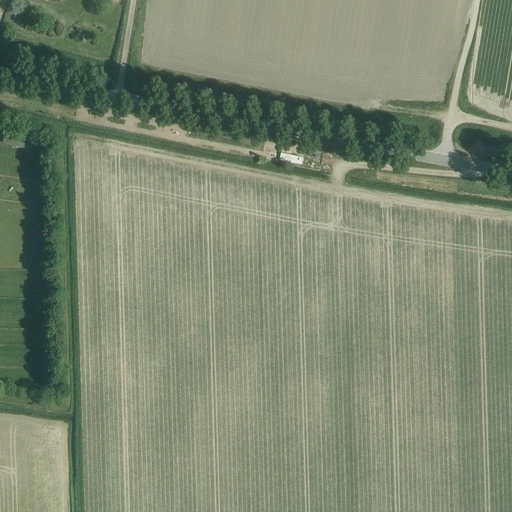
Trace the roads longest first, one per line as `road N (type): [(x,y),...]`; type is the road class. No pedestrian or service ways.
road 1 (tertiary): [(511,172),(0,72)]
road 2 (track): [(443,160),(475,0)]
road 3 (track): [(337,180),(351,165),(460,174),(490,168)]
